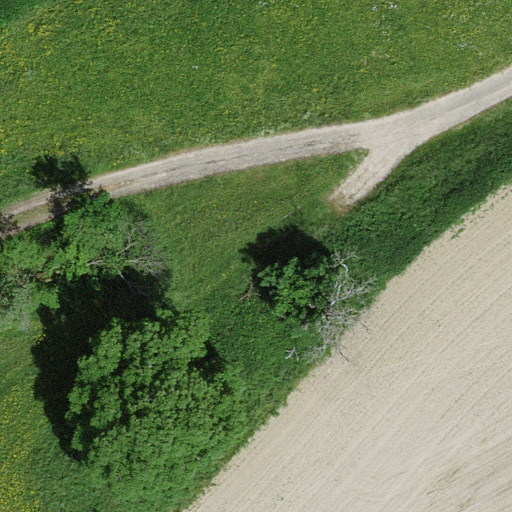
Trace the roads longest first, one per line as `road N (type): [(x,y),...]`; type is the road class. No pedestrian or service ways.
road 1 (track): [(511,73),(417,122),(154,171),(0,232)]
road 2 (track): [(417,122),(353,193),(0,391)]
